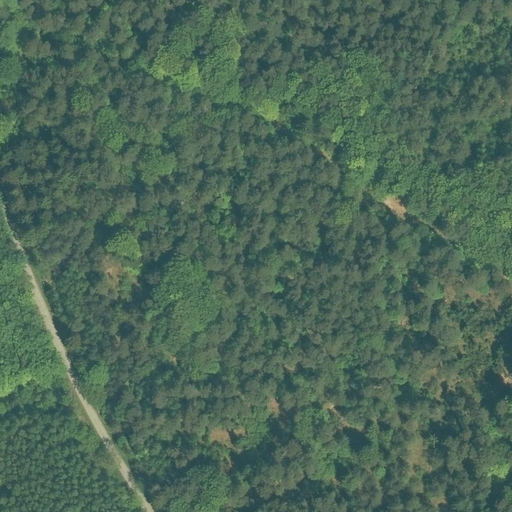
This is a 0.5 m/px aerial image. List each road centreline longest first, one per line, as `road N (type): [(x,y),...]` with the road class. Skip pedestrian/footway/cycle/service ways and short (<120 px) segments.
road 1 (unclassified): [(0,197),(58,347),(148,511)]
road 2 (track): [(0,26),(186,82),(267,122)]
road 3 (track): [(267,122),(399,209)]
road 4 (track): [(399,209),(511,276)]
